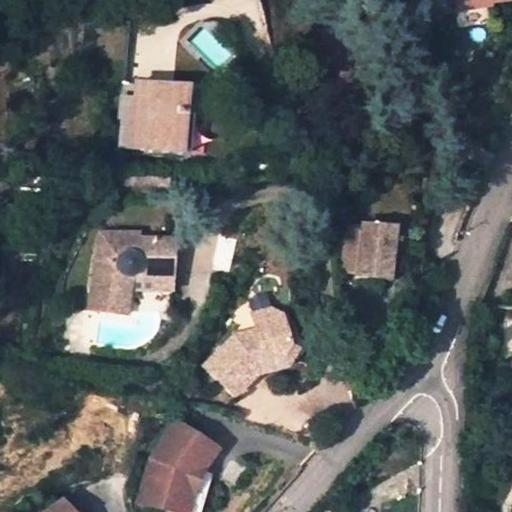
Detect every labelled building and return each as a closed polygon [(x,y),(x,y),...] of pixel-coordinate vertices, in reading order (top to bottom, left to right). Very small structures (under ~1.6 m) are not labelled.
[(511,2),(511,0),(450,0),(452,12),(511,2)] [(139,27),(111,25),(108,60),(136,62),(139,27)] [(132,104),(133,85),(121,84),(115,147),(128,148),(132,104)] [(183,89),(167,87),(133,85),(132,104),(128,148),(178,152),(183,89)] [(360,230),(341,227),(335,278),(354,281),(360,230)] [(391,234),(360,230),(354,281),(384,285),(391,234)] [(87,311),(125,316),(128,291),(129,282),(161,283),(162,278),(168,278),(170,242),(136,240),(136,234),(100,233),(87,311)] [(161,283),(129,282),(128,291),(168,293),(168,278),(162,278),(161,283)] [(233,335),(202,365),(232,396),(254,374),(252,365),(277,360),(289,348),(283,318),(269,311),(251,315),(254,331),(233,335)] [(252,365),(254,374),(282,365),(294,353),(289,348),(277,360),(252,365)] [(185,511),(194,481),(215,450),(174,423),(149,461),(137,504),(165,511),(185,511)] [(500,455),(501,442),(488,441),(488,455),(500,455)] [(44,511),(68,511),(60,501),(44,511)]
